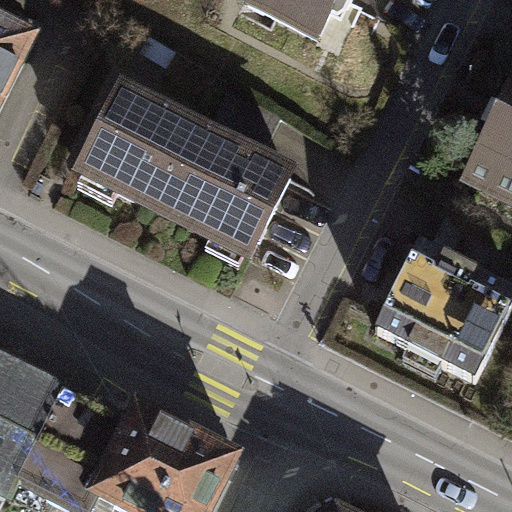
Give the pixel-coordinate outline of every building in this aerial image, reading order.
[(354,0),(250,0),(247,7),(317,43),(335,8),(347,14),(354,0)] [(0,22),(0,114),(36,40),(0,22)] [(207,136),(261,164),(284,122),(232,88),(207,136)] [(261,164),(207,136),(123,92),(80,173),(253,263),(295,182),(261,164)] [(511,98),(471,182),(511,201),(511,98)] [(376,336),(479,385),(511,316),(511,294),(418,249),(376,336)] [(0,503),(9,485),(64,511),(82,511),(90,496),(126,424),(0,361),(0,503)] [(126,424),(90,496),(122,511),(205,511),(231,460),(132,411),(126,424)] [(319,511),(355,511),(326,498),(319,511)]
